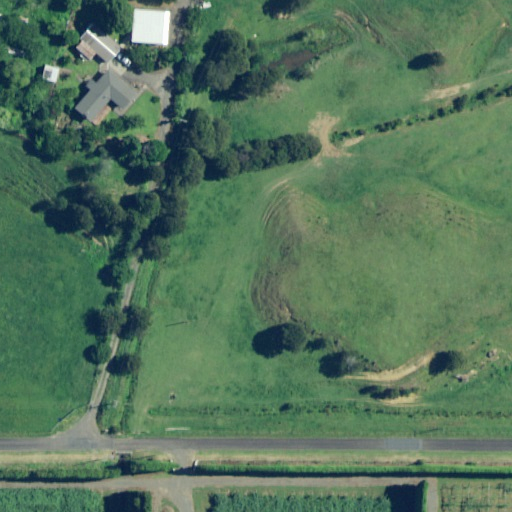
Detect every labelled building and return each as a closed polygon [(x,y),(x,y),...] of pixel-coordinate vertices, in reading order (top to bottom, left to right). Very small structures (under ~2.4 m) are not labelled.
[(30,26),(31,5),(16,4),(15,25),(30,26)] [(166,12),(131,10),(129,41),(163,44),(166,12)] [(119,47),(91,23),(72,46),(88,60),(94,53),(106,63),(119,47)] [(57,68),(42,65),(39,79),(53,82),(57,68)] [(81,86),(87,91),(72,108),(88,122),(108,99),(120,109),(135,92),(107,68),(98,77),(93,73),(81,86)]
